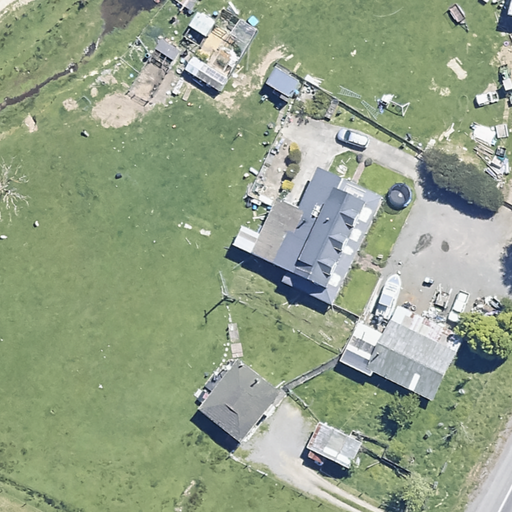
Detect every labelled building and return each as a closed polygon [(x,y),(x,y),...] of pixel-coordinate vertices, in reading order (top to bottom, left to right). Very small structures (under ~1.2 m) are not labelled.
[(233,25),(210,66),(192,56),(185,69),(219,88),(224,79),(231,83),(257,38),(233,25)] [(157,33),(144,55),(166,69),(180,47),(157,33)] [(295,81),(274,69),(265,86),(286,97),(295,81)] [(383,198),(310,164),(291,204),(278,198),(261,233),(242,224),(233,245),(290,272),(285,283),(333,305),(383,198)] [(463,337),(398,305),(384,334),(360,322),(343,356),(432,401),(463,337)] [(275,398),(235,364),(200,407),(240,441),(275,398)] [(175,382),(160,372),(142,399),(157,409),(175,382)] [(360,443),(335,431),(322,457),(348,469),(360,443)]
